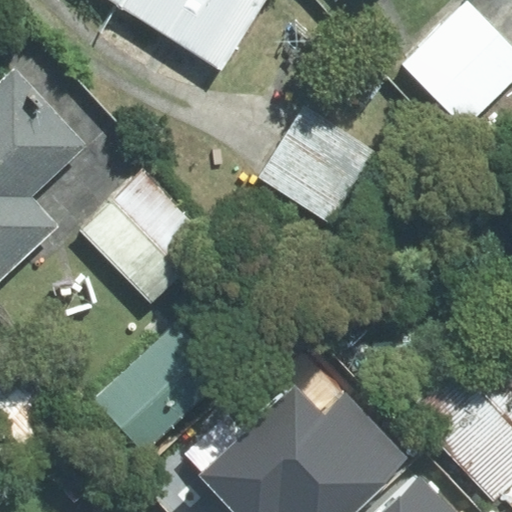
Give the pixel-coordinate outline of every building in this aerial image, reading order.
[(122,0),(120,4),(220,68),(263,0),(122,0)] [(511,47),(467,2),(406,63),(467,125),(511,80),(511,47)] [(0,278),(57,226),(29,197),(84,146),(14,70),(0,83),(0,278)] [(304,107),(260,177),(332,222),(376,152),(304,107)] [(83,230),(150,300),(211,241),(144,171),(83,230)] [(229,366),(181,316),(97,398),(146,448),(229,366)] [(409,405),(494,497),(499,492),(511,480),(511,327),(504,319),(409,405)] [(4,366),(0,368),(0,422),(21,446),(51,419),(4,366)] [(295,386),(200,477),(234,511),(353,511),(408,460),(343,394),(322,413),(295,386)] [(455,511),(420,474),(380,511),(455,511)] [(511,480),(499,492),(511,505),(511,480)]
